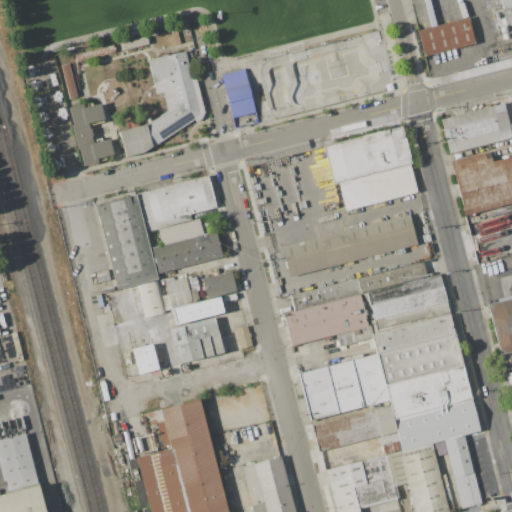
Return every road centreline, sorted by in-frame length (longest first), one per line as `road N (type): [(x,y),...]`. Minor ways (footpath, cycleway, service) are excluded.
road 1 (residential): [(394,0),(498,427)]
road 2 (residential): [(70,192),(419,103)]
road 3 (residential): [(242,228),(313,511)]
road 4 (residential): [(70,192),(117,397)]
road 5 (residential): [(117,397),(274,359)]
